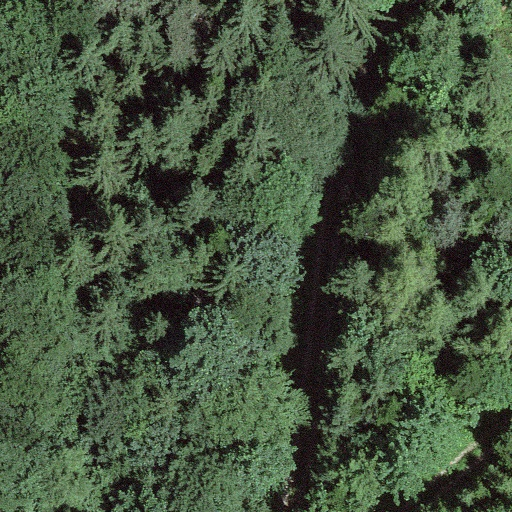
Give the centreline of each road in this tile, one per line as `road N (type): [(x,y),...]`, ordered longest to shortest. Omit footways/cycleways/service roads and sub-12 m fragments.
road 1 (track): [(410,0),(371,95),(333,225),(301,479),(289,511)]
road 2 (track): [(511,429),(414,511)]
